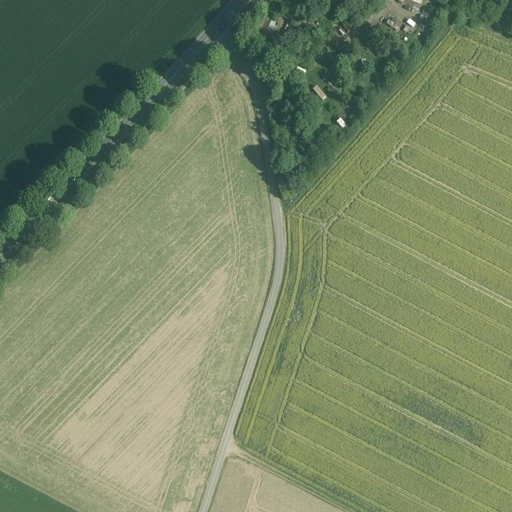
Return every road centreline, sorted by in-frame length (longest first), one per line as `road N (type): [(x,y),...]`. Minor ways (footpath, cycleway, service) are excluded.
road 1 (unclassified): [(216,29),(251,69),(284,255),(203,511)]
road 2 (primary): [(216,29),(0,258)]
